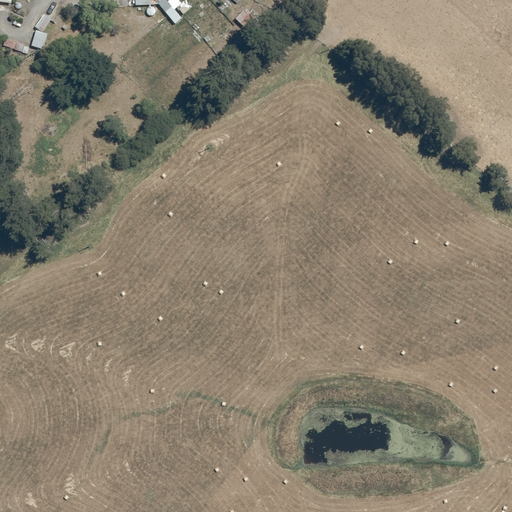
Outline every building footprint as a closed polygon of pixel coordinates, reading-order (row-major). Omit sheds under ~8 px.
[(183,4),(179,0),(165,0),(160,4),(168,12),(173,7),(175,10),(183,4)] [(258,18),(246,8),(237,19),(249,29),(258,18)] [(52,18),(45,13),(36,27),(43,32),(52,18)] [(48,34),(37,30),(32,46),(44,49),(48,34)] [(31,46),(7,37),(5,45),(28,54),(31,46)]
